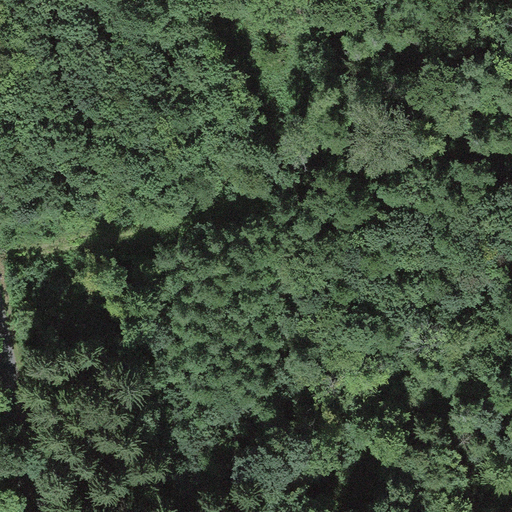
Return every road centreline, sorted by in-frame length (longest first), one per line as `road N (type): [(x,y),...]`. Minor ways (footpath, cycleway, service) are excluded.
road 1 (track): [(0,258),(464,169)]
road 2 (tertiary): [(0,340),(38,511)]
